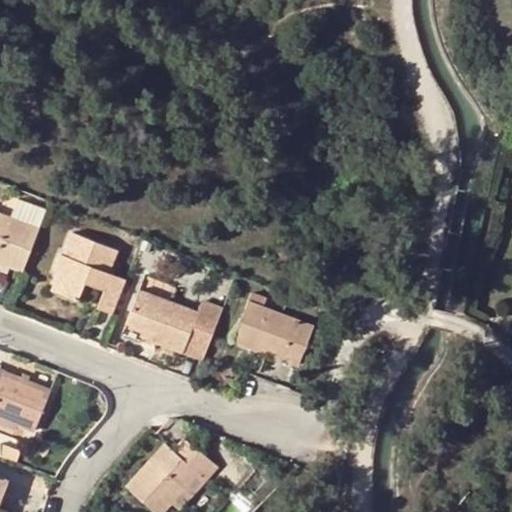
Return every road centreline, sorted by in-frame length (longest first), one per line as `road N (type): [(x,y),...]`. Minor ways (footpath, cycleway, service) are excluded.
road 1 (track): [(404,0),(412,57),(439,132),(444,196),(418,315),(368,428),(365,511)]
road 2 (residential): [(139,386),(212,413),(316,427)]
road 3 (residential): [(139,386),(0,327)]
road 4 (residential): [(69,511),(77,483),(140,410),(139,386)]
